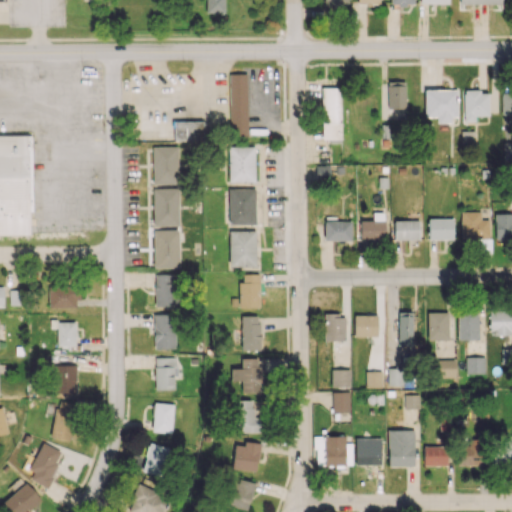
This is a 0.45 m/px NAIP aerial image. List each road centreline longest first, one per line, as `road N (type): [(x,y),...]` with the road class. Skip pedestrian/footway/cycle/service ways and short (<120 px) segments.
road 1 (secondary): [(511,51),(0,54)]
road 2 (residential): [(114,54),(113,442),(108,469),(81,511)]
road 3 (residential): [(298,54),(302,511)]
road 4 (residential): [(511,281),(300,280)]
road 5 (residential): [(511,499),(302,500)]
